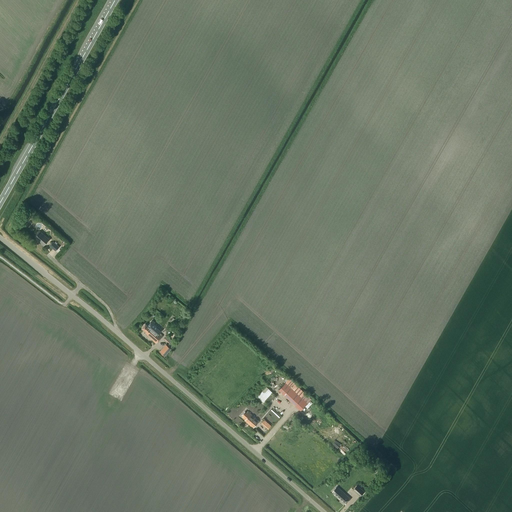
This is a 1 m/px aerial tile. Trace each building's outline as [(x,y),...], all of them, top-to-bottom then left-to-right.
[(43,246),(49,240),(40,232),(35,237),(37,238),(36,240),(43,246)] [(53,241),(49,245),(55,250),(59,246),(53,241)] [(145,324),(141,328),(146,332),(145,333),(151,338),(151,339),(156,343),(163,336),(159,333),(161,331),(156,327),(157,326),(154,323),(155,323),(152,320),(148,326),(145,324)] [(170,348),(171,348),(175,343),(167,336),(164,339),(169,343),(167,345),(170,348)] [(165,356),(171,349),(171,348),(170,348),(167,345),(166,345),(166,344),(160,351),(159,351),(165,356)] [(285,382),(278,389),(300,410),(307,402),(311,398),(289,377),(285,382)] [(266,387),(257,397),(260,399),(263,402),(272,392),(266,387)] [(259,421),(248,412),(247,414),(245,412),(242,416),(243,417),(242,418),(245,421),(253,428),(259,421)] [(271,425),(264,419),(261,423),(268,429),(271,425)] [(365,491),(357,485),(353,490),(355,491),(361,496),(365,491)] [(351,498),(337,486),(332,492),(335,494),(334,495),(338,498),(339,498),(340,499),(339,499),(345,504),(351,498)]
